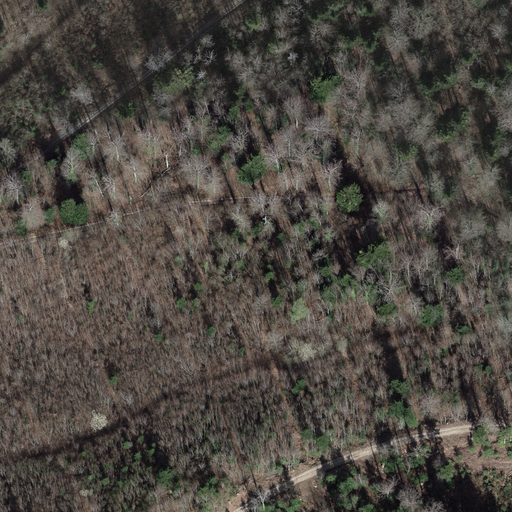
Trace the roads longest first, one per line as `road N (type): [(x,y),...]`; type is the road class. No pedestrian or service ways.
road 1 (track): [(0,241),(179,203),(428,190),(511,219)]
road 2 (track): [(240,0),(0,181)]
road 3 (track): [(511,428),(362,453),(236,511)]
